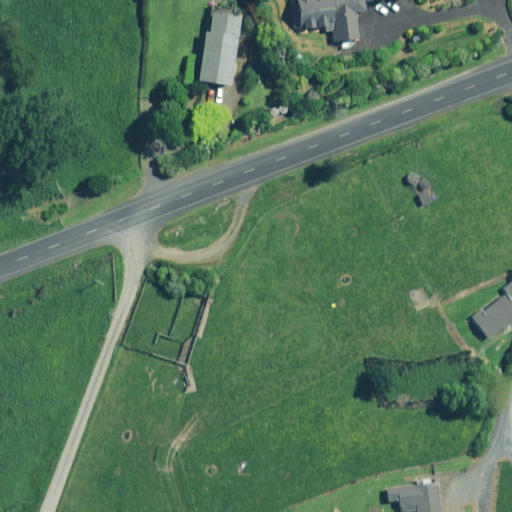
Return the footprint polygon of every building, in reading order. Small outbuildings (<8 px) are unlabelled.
[(375,0),(297,0),(301,29),(326,26),(327,32),(332,31),(333,42),(360,39),(357,13),(365,12),(364,1),(375,0)] [(240,19),(209,14),(198,81),(230,86),(240,19)] [(431,203),(424,192),(415,197),(422,208),(431,203)] [(511,282),(503,288),(511,302),(511,282)] [(511,321),(511,307),(504,297),(473,319),(488,339),(511,321)] [(440,511),(437,484),(387,490),(389,503),(399,502),(400,511),(408,511),(416,511),(415,511),(440,511)]
